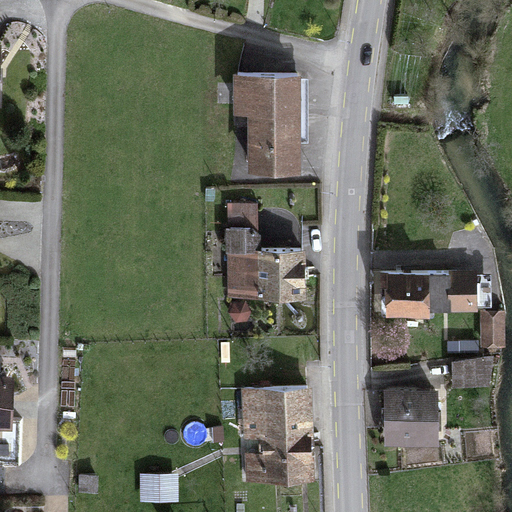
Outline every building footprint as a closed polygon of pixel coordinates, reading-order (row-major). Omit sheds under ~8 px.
[(255,165),(301,166),(302,76),(240,76),(240,110),(256,110),(255,165)] [(227,208),(227,231),(254,230),(253,207),(227,208)] [(228,253),(255,252),(254,230),(227,231),(228,253)] [(259,252),(261,296),(299,295),(298,251),(259,252)] [(229,297),(261,296),(259,252),(255,252),(228,253),(229,297)] [(476,273),(386,273),(386,309),(476,309),(476,273)] [(505,344),(504,314),(477,314),(478,345),(505,344)] [(485,361),(453,362),(454,389),(486,389),(485,361)] [(0,377),(0,425),(14,425),(15,377),(0,377)] [(313,480),(310,388),(244,390),(246,433),(268,432),(269,455),(249,456),(250,482),(313,480)] [(438,391),(390,390),(389,438),(438,439),(438,391)]
